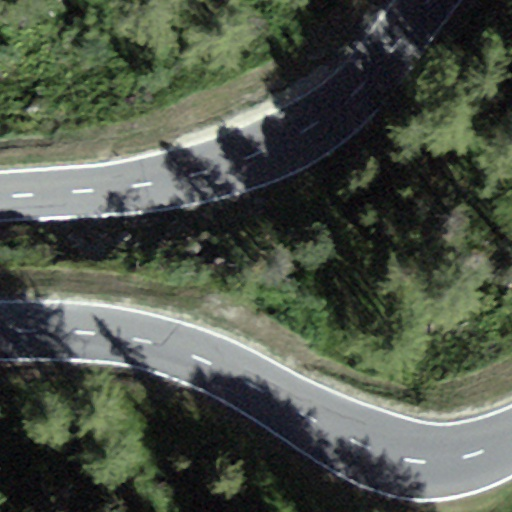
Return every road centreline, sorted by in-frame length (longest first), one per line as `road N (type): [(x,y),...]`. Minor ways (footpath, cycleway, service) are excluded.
road 1 (tertiary): [(511,438),(450,460),(413,461),(371,448),(197,356),(130,336),(0,330)]
road 2 (tertiary): [(0,195),(176,177),(299,134),(344,102),(430,0)]
